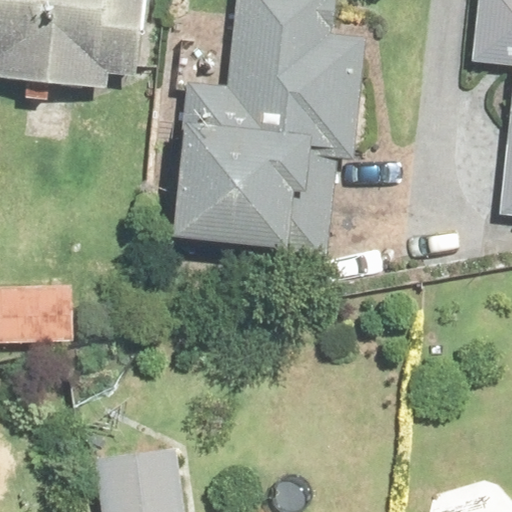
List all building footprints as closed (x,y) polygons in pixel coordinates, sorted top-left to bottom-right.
[(79,0),(76,0),(0,0),(0,120),(59,129),(79,0)] [(511,0),(486,0),(484,22),(413,14),(401,114),(451,120),(434,260),(511,269),(511,0)] [(173,15),(167,129),(110,126),(101,283),(266,293),(274,153),(284,154),(292,21),(173,15)] [(16,322),(0,321),(0,384),(13,385),(16,322)] [(511,511),(511,450),(508,450),(503,511),(511,511)] [(110,511),(107,485),(27,495),(29,511),(110,511)]
